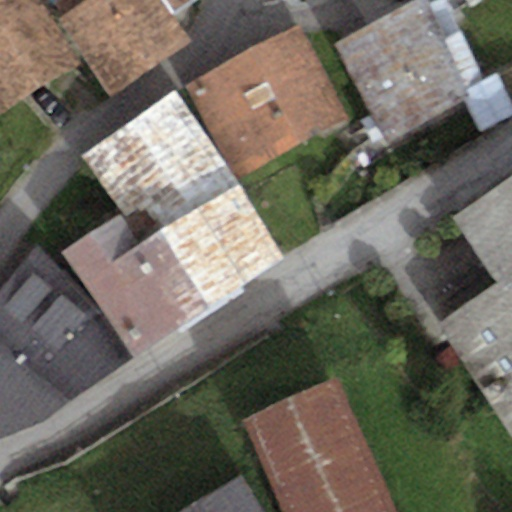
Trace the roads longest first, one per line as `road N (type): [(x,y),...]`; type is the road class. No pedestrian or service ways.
road 1 (residential): [(0,460),(511,144)]
road 2 (residential): [(226,0),(207,45),(55,164),(0,243)]
